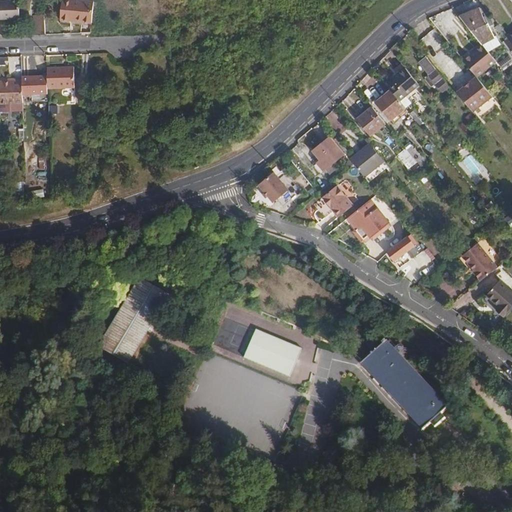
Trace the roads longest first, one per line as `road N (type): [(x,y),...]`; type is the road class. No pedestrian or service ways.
road 1 (residential): [(208,179),(241,210),(316,240),(511,368)]
road 2 (tertiary): [(208,179),(255,154),(401,17),(432,0)]
road 3 (tertiary): [(0,240),(208,179)]
road 4 (residential): [(0,50),(127,46)]
